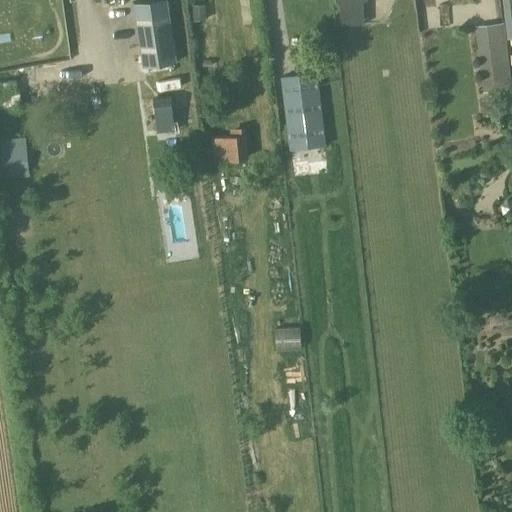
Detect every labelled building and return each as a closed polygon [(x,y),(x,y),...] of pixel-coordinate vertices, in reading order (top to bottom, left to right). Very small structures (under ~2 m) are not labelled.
[(143,66),(174,62),(177,61),(167,0),(145,0),(133,2),(143,66)] [(511,34),(511,0),(502,0),(503,34),(511,34)] [(483,90),(509,87),(501,23),(475,26),(483,90)] [(326,144),(319,92),(317,71),(281,76),(290,149),(326,144)] [(156,132),(176,129),(171,95),(152,97),(156,132)] [(210,138),(212,162),(246,159),(243,127),(229,128),(229,136),(210,138)] [(0,176),(26,176),(26,137),(1,137),(0,176)] [(275,348),(299,347),(298,325),(275,326),(275,348)]
